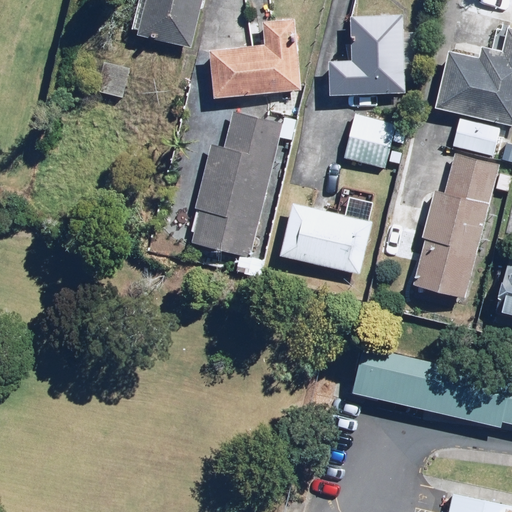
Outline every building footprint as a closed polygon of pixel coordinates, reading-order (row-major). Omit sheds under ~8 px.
[(193,47),(204,0),(128,0),(127,6),(143,10),(137,34),(193,47)] [(405,78),(419,78),(419,29),(405,29),(404,12),(354,12),(354,58),(333,58),(333,93),(405,92),(405,78)] [(260,42),(213,45),(217,93),(304,87),(299,15),(259,18),(260,42)] [(506,48),(484,43),(481,54),(453,47),(442,95),(451,97),(449,109),(463,112),(455,144),(497,153),(504,122),(511,123),(511,25),(506,48)] [(131,62),(102,58),(97,91),(126,96),(131,62)] [(284,121),(236,109),(226,148),(215,145),(190,240),(249,256),(284,121)] [(398,122),(355,112),(344,155),(387,165),(398,122)] [(440,301),(442,289),(469,295),(498,164),(459,156),(452,190),(436,186),(426,231),(417,229),(403,293),(440,301)] [(352,188),(346,213),(297,201),(284,254),(362,272),(375,220),(371,219),(377,193),(352,188)] [(497,310),(506,313),(507,310),(511,311),(511,251),(497,310)] [(511,366),(369,332),(353,399),(511,436),(511,366)]
